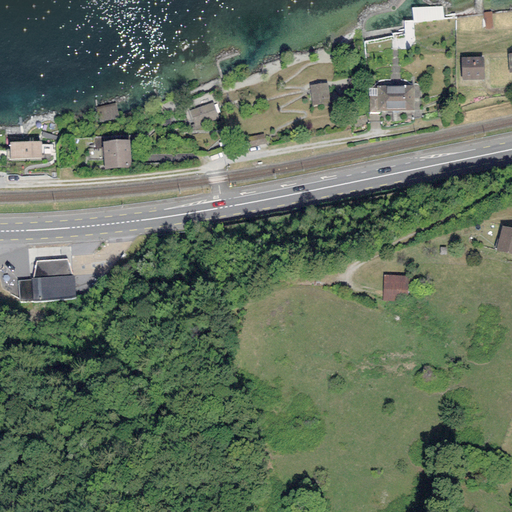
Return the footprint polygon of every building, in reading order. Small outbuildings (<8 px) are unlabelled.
[(496,26),(495,9),(486,10),(487,26),(496,26)] [(482,57),(463,58),(464,79),(483,78),(482,57)] [(327,84),(312,86),(315,104),(330,102),(327,84)] [(413,88),(381,89),(381,98),(370,98),(370,112),(379,112),(379,108),(413,108),(413,88)] [(213,103),(192,110),(196,124),(217,117),(213,103)] [(115,104),(97,109),(101,121),(118,116),(115,104)] [(57,136),(44,132),(43,136),(56,140),(57,136)] [(263,135),(249,138),(251,145),(265,142),(263,135)] [(128,140),(105,142),(107,168),(130,166),(128,140)] [(40,142),(12,144),(12,159),(41,158),(40,142)] [(511,228),(505,226),(499,249),(511,252),(511,228)] [(21,301),(76,296),(74,276),(67,260),(38,261),(34,280),(20,281),(21,301)] [(408,276),(386,276),(385,299),(407,300),(408,276)]
